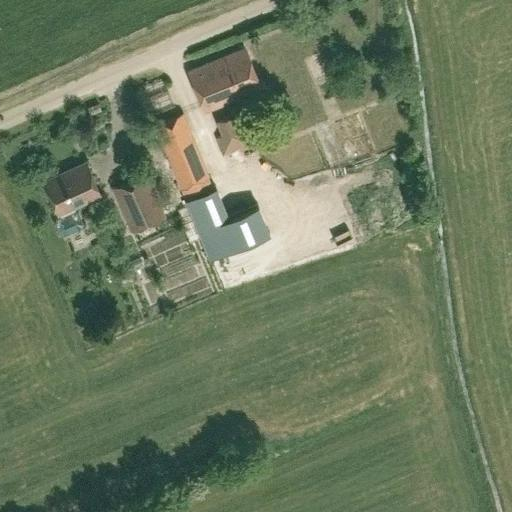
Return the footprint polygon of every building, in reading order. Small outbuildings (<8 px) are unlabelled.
[(327,36),(312,43),(323,70),(338,64),(327,36)] [(188,69),(204,110),(261,87),(245,46),(188,69)] [(239,110),(209,123),(222,155),(253,142),(239,110)] [(155,123),(170,162),(180,186),(186,184),(190,193),(201,188),(198,179),(208,175),(182,112),(155,123)] [(85,161),(43,180),(57,211),(99,192),(85,161)] [(163,214),(155,197),(144,173),(113,187),(132,228),(163,214)] [(215,191),(187,202),(210,258),(265,235),(253,206),(225,217),(215,191)] [(73,209),(56,217),(54,220),(58,231),(62,232),(80,224),(82,220),(77,210),(73,209)] [(121,255),(126,272),(140,268),(135,251),(121,255)] [(254,294),(233,299),(241,338),(262,334),(254,294)]
